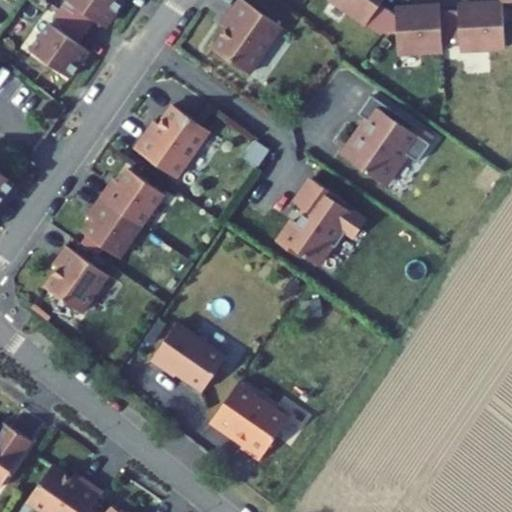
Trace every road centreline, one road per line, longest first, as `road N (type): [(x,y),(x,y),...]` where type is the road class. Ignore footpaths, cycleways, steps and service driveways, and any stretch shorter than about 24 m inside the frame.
road 1 (residential): [(181,0),(0,256)]
road 2 (residential): [(226,511),(0,330)]
